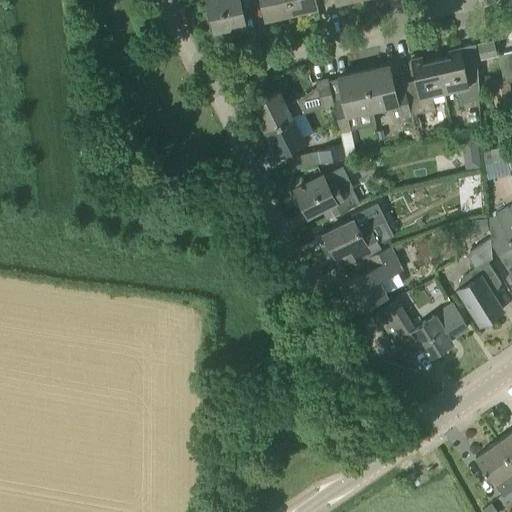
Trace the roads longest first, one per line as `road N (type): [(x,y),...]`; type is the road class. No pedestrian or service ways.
road 1 (residential): [(381,461),(200,81)]
road 2 (residential): [(200,81),(489,0)]
road 3 (tertiary): [(381,461),(511,370)]
